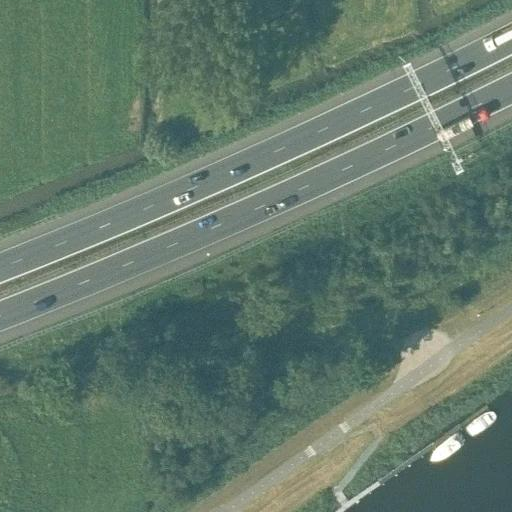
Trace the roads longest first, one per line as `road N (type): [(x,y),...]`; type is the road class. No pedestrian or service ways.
road 1 (motorway): [(511,35),(351,115),(0,265)]
road 2 (motorway): [(0,312),(297,188),(511,86)]
